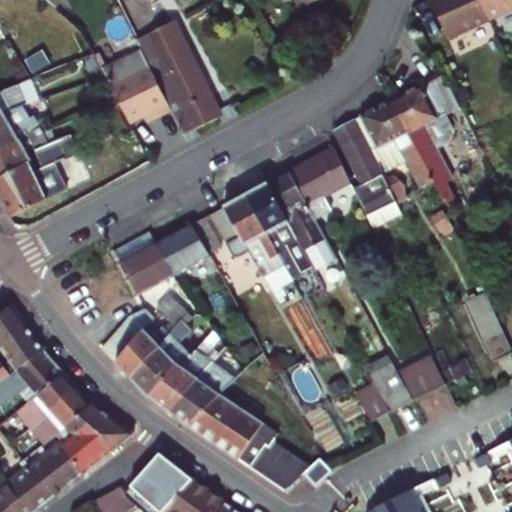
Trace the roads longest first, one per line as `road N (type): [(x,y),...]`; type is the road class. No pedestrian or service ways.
road 1 (residential): [(8,265),(326,92),(361,58),(386,0)]
road 2 (tertiary): [(8,265),(111,384),(162,427)]
road 3 (tertiary): [(162,427),(285,511)]
road 4 (residential): [(318,511),(359,471),(442,433)]
road 5 (residential): [(57,511),(162,427)]
